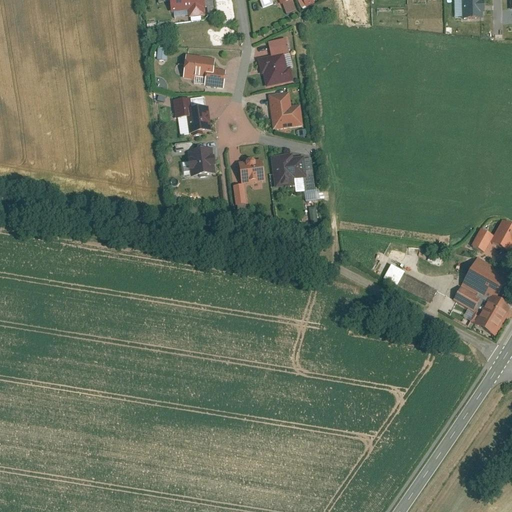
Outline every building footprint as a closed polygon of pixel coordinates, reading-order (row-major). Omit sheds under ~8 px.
[(206,0),(171,0),(174,14),(190,11),(191,18),(207,16),(206,8),(208,8),(206,0)] [(298,0),(296,1),(301,10),(314,4),(311,0),(298,0)] [(484,0),(461,0),(463,22),(485,21),(484,0)] [(266,76),(268,89),(295,84),(292,69),(294,69),(288,39),(270,43),(273,57),(260,60),(264,76),(266,76)] [(157,49),(156,61),(166,61),(166,50),(157,49)] [(188,55),(185,80),(207,83),(207,87),(225,89),(227,72),(217,70),(218,60),(188,55)] [(271,96),(275,132),(305,128),(302,106),(293,107),(292,94),(271,96)] [(207,98),(175,102),(178,120),(180,120),(182,137),(212,133),(207,98)] [(190,153),(194,180),(219,176),(215,149),(190,153)] [(272,158),(277,190),(297,187),(298,193),(309,192),(310,205),(320,204),(313,156),(295,158),(294,154),(272,158)] [(241,164),(244,186),(246,185),(267,183),(264,161),(241,164)] [(244,186),(235,187),(239,215),(250,213),(246,185),(244,186)] [(511,254),(511,225),(505,222),(495,238),(492,243),(511,254)] [(495,238),(483,231),(474,248),(485,254),(492,243),(495,238)] [(509,276),(478,258),(462,286),(490,302),(493,297),(496,299),(509,276)] [(382,281),(396,288),(403,273),(389,267),(382,281)] [(439,293),(407,276),(400,290),(432,306),(439,293)] [(463,289),(456,302),(475,313),(483,300),(463,289)] [(477,325),(497,337),(511,311),(511,308),(496,299),(493,297),(490,302),(477,325)]
